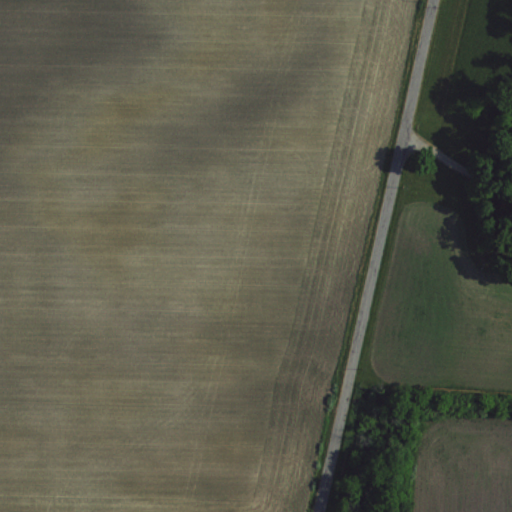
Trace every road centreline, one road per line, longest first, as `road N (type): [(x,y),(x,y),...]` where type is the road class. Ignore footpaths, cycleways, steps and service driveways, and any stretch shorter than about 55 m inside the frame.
road 1 (residential): [(319,511),(431,0)]
road 2 (residential): [(402,133),(511,189)]
